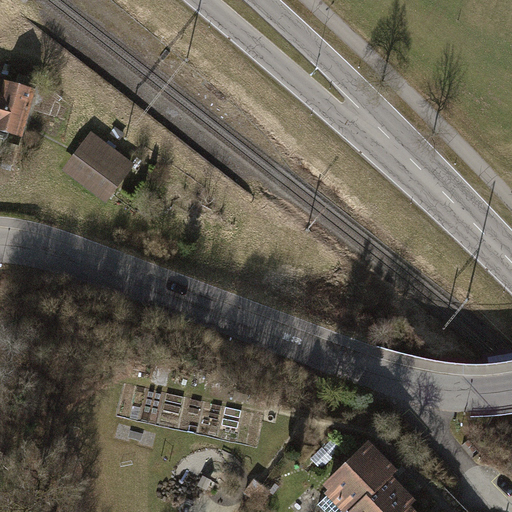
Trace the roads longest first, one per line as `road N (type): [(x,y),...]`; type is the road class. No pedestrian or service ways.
road 1 (residential): [(0,244),(64,259),(399,381)]
road 2 (primary): [(202,0),(330,107),(419,167)]
road 3 (primary): [(419,167),(352,84),(262,0)]
road 4 (residential): [(399,381),(419,430),(499,511)]
road 5 (primary): [(511,262),(419,167)]
